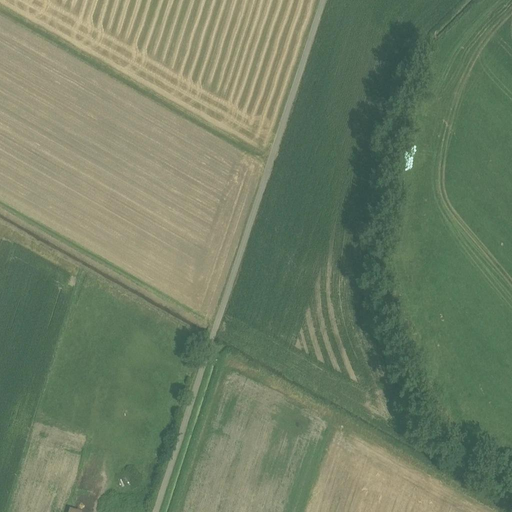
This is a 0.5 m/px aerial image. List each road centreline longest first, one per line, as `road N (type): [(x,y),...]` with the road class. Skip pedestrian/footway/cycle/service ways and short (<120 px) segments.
road 1 (unclassified): [(322,0),(154,511)]
road 2 (track): [(0,6),(268,164)]
